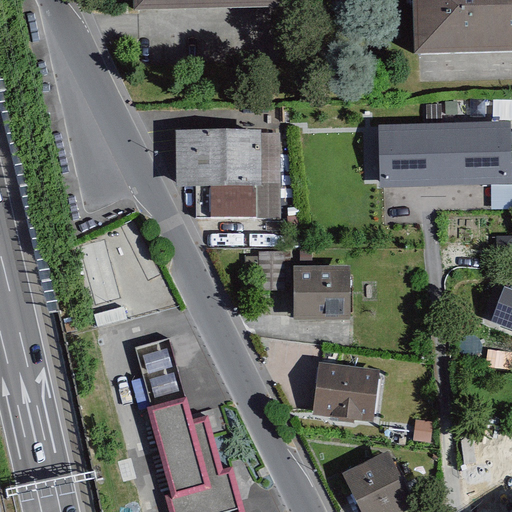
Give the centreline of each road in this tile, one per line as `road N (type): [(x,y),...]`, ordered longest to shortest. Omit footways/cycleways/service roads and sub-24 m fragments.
road 1 (residential): [(55,0),(311,511)]
road 2 (motorway): [(51,511),(0,291)]
